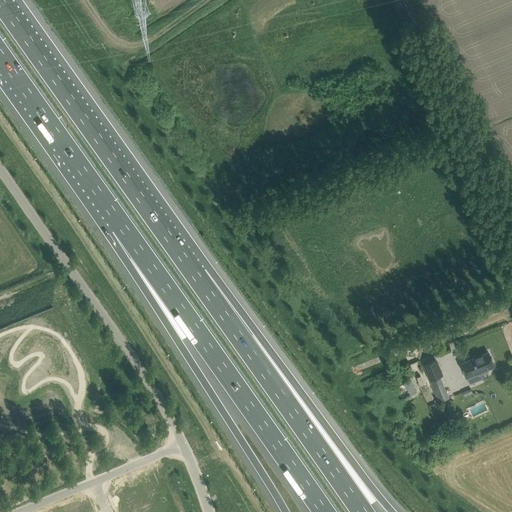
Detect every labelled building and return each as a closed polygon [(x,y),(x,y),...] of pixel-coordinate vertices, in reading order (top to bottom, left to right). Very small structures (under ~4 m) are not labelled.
[(461,363),(467,377),(480,371),(494,365),(488,352),(461,363)] [(424,365),(430,379),(440,375),(442,374),(436,360),(424,365)] [(402,386),(410,396),(416,392),(409,381),(402,386)] [(440,384),(433,387),(439,402),(446,399),(440,384)] [(472,394),(470,389),(462,393),(464,398),(472,394)] [(482,402),(468,407),(472,418),(485,414),(482,402)] [(115,491),(121,505),(121,504),(134,499),(137,507),(148,502),(145,494),(141,495),(136,483),(135,483),(135,484),(116,492),(115,491)] [(88,511),(84,502),(62,511),(88,511)]
